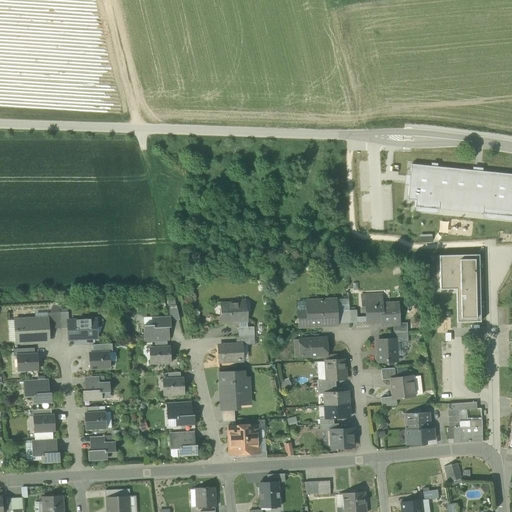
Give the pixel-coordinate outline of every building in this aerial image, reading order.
[(511,174),(411,164),(407,199),(415,200),(415,207),(438,209),(439,203),(483,207),(482,213),(482,214),(483,214),(511,216),(511,174)] [(438,209),(482,213),(483,207),(439,203),(438,209)] [(461,322),(480,322),(479,254),(439,255),(440,289),(456,289),(460,289),(461,322)] [(383,321),(383,324),(393,323),(397,323),(396,303),(378,304),(378,295),(363,296),(363,308),(366,308),(367,316),(360,317),(360,323),(383,321)] [(348,298),(336,299),(337,311),(349,310),(348,298)] [(336,299),(308,301),(308,309),(298,310),(297,310),(298,327),(322,326),(322,325),(322,322),(337,321),(337,311),(336,299)] [(297,301),(298,310),(308,309),(308,301),(306,301),(297,301)] [(218,321),(221,323),(225,323),(227,321),(231,321),(237,321),(247,321),(246,311),(245,311),(245,302),(221,304),(221,309),(222,309),(222,315),(221,315),(218,318),(218,321)] [(169,306),(169,318),(170,318),(170,321),(179,320),(176,305),(169,306)] [(120,316),(126,318),(129,311),(122,308),(120,316)] [(337,324),(349,323),(349,310),(337,311),(337,321),(337,324)] [(356,310),(349,310),(349,323),(360,323),(360,317),(356,317),(356,310)] [(48,329),(61,328),(60,312),(47,313),(47,318),(48,329)] [(68,312),(60,312),(61,328),(68,328),(68,321),(68,312)] [(143,317),(143,325),(153,325),(153,319),(153,317),(143,317)] [(34,339),(34,342),(49,341),(48,329),(47,318),(35,319),(15,320),(16,341),(28,340),(28,339),(34,339)] [(143,325),(144,336),(169,334),(169,330),(167,330),(167,327),(168,327),(171,327),(170,321),(170,318),(169,318),(153,319),(153,325),(143,325)] [(68,328),(69,339),(79,339),(78,337),(97,336),(96,319),(68,321),(68,328)] [(407,323),(397,323),(393,323),(393,332),(407,331),(407,323)] [(238,327),(238,337),(254,336),(254,327),(247,327),(238,327)] [(396,339),(396,343),(408,342),(407,331),(393,332),(389,332),(390,339),(396,339)] [(255,344),(254,336),(238,337),(235,337),(236,345),(240,345),(247,345),(255,344)] [(311,356),(312,358),(315,358),(317,356),(323,355),(326,355),(325,338),(300,339),(300,356),(311,356)] [(378,361),(378,362),(397,361),(396,343),(396,339),(390,339),(377,340),(377,354),(376,355),(376,360),(378,361)] [(109,352),(109,353),(112,352),(112,344),(92,345),(92,353),(109,352)] [(218,346),(219,362),(240,361),(240,345),(236,345),(218,346)] [(149,347),(150,363),(170,363),(169,346),(167,347),(154,347),(149,347)] [(89,353),(90,369),(110,368),(109,361),(109,353),(109,352),(92,353),(89,353)] [(17,356),(18,371),(37,370),(36,354),(34,354),(17,355),(17,356)] [(327,379),(327,380),(335,380),(345,379),(344,360),(339,360),(326,361),(326,362),(327,379)] [(316,362),(317,380),(327,379),(326,362),(323,362),(316,362)] [(381,369),(382,380),(390,379),(395,378),(394,368),(381,369)] [(221,408),(222,409),(234,408),(236,408),(236,404),(244,403),(244,393),(249,392),(248,379),(244,379),(243,372),(220,374),(220,390),(222,390),(223,408),(221,408)] [(420,375),(412,376),(414,396),(422,395),(420,375)] [(392,397),(392,399),(395,398),(414,396),(412,376),(395,378),(390,379),(392,397)] [(163,379),(164,395),(183,394),(182,378),(180,378),(168,379),(163,379)] [(280,382),(284,389),(292,386),(288,379),(280,382)] [(317,380),(318,388),(331,387),(335,387),(335,380),(327,380),(327,379),(317,380)] [(82,391),(83,399),(100,398),(99,393),(110,392),(109,382),(98,383),(84,383),(85,391),(82,391)] [(35,396),(35,402),(52,401),(51,392),(49,393),(47,393),(47,389),(49,389),(49,385),(47,385),(24,387),(24,397),(35,396)] [(323,394),(324,406),(348,404),(348,391),(331,392),(323,393),(323,394)] [(382,406),(395,405),(396,405),(395,398),(392,399),(392,397),(381,398),(382,406)] [(447,404),(447,411),(459,410),(477,409),(476,402),(447,404)] [(349,417),(348,404),(324,406),(324,417),(324,418),(332,417),(349,417)] [(177,418),(178,424),(194,423),(194,415),(192,415),(191,407),(166,409),(167,419),(177,418)] [(222,409),(222,422),(234,421),(234,408),(222,409)] [(459,410),(447,411),(449,428),(459,427),(459,421),(459,410)] [(85,413),(86,429),(105,428),(104,412),(98,413),(87,413),(85,413)] [(405,414),(406,430),(429,428),(428,412),(425,412),(405,414)] [(34,417),(34,432),(52,431),(54,431),(53,415),(51,415),(33,416),(34,417)] [(286,418),(287,426),(297,424),(295,416),(286,418)] [(177,418),(167,419),(167,427),(178,427),(178,424),(177,418)] [(146,422),(139,424),(141,431),(148,429),(146,422)] [(228,427),(229,440),(257,439),(257,427),(257,426),(245,426),(228,427)] [(257,427),(257,439),(265,439),(265,426),(257,427)] [(460,435),(460,442),(482,441),(482,427),(481,427),(465,427),(465,428),(460,428),(454,428),(453,428),(453,435),(460,435)] [(433,428),(429,428),(406,430),(406,444),(425,443),(425,439),(434,439),(433,428)] [(331,447),(332,448),(354,447),(352,429),(339,429),(330,430),(331,430),(331,447)] [(331,430),(322,431),(323,447),(331,447),(331,430)] [(52,433),(52,431),(34,432),(35,440),(53,439),(52,433)] [(180,446),(181,452),(197,451),(197,445),(195,445),(194,437),(192,438),(169,439),(170,447),(180,446)] [(258,451),(257,439),(229,440),(230,453),(246,453),(258,452),(258,451)] [(266,450),(265,439),(257,439),(258,451),(266,450)] [(32,446),(31,440),(25,440),(26,458),(28,458),(28,461),(43,460),(43,456),(32,456),(32,446)] [(88,450),(88,459),(105,458),(105,452),(115,452),(115,442),(104,442),(92,443),(90,443),(90,450),(88,450)] [(284,444),(287,456),(293,454),(291,443),(284,444)] [(43,460),(43,462),(60,461),(59,452),(57,452),(57,445),(32,446),(32,456),(43,456),(43,460)] [(180,446),(170,447),(170,458),(181,458),(181,452),(180,446)] [(443,467),(448,483),(462,479),(458,463),(443,467)] [(267,474),(267,482),(277,482),(278,482),(284,482),(284,473),(267,474)] [(306,494),(312,494),(311,481),(304,482),(306,494)] [(259,483),(260,508),(262,508),(262,507),(261,507),(261,504),(269,504),(269,507),(279,507),(278,482),(277,482),(267,482),(259,483)] [(198,506),(198,507),(215,506),(214,496),(213,496),(213,488),(197,488),(197,489),(198,506)] [(124,496),(129,496),(129,489),(105,490),(105,497),(106,497),(124,496)] [(423,492),(424,500),(427,499),(439,497),(437,490),(423,492)] [(339,509),(339,511),(366,511),(364,492),(345,494),(347,508),(339,509)] [(347,508),(345,494),(338,494),(339,509),(347,508)] [(44,502),(44,511),(62,511),(62,495),(43,496),(44,502)] [(108,511),(128,511),(128,505),(125,505),(124,496),(106,497),(107,507),(108,507),(108,511)] [(128,505),(134,505),(134,496),(129,496),(124,496),(125,505),(128,505)] [(10,510),(10,511),(22,511),(22,498),(9,498),(10,510)] [(402,502),(403,511),(422,511),(421,500),(421,499),(402,502)] [(429,511),(427,499),(424,500),(421,500),(422,511),(429,511)] [(34,511),(44,511),(44,502),(34,502),(34,511)]
